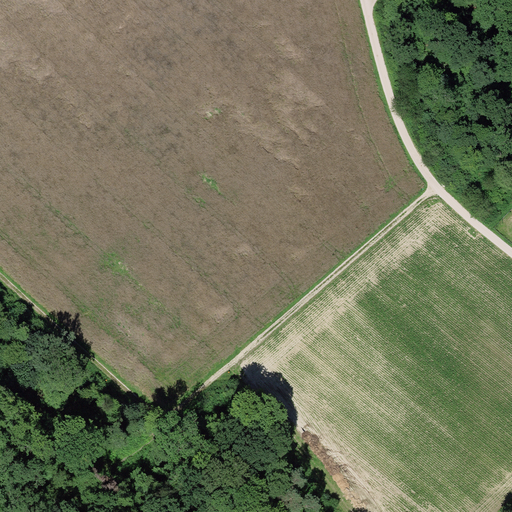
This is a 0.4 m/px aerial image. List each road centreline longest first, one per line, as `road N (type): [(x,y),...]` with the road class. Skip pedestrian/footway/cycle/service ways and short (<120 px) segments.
road 1 (track): [(435,185),(170,415),(0,273)]
road 2 (track): [(364,0),(408,148),(511,260)]
